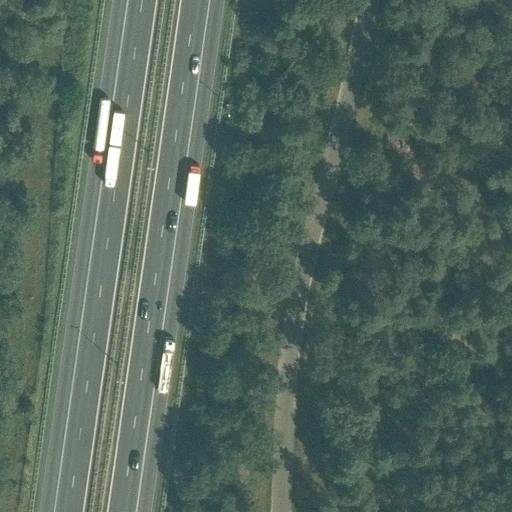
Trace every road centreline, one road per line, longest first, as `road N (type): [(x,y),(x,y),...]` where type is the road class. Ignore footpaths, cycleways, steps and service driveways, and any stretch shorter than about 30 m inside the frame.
road 1 (unclassified): [(288,511),(293,332),(371,0)]
road 2 (motorway): [(130,511),(204,0)]
road 3 (motorway): [(135,0),(61,511)]
